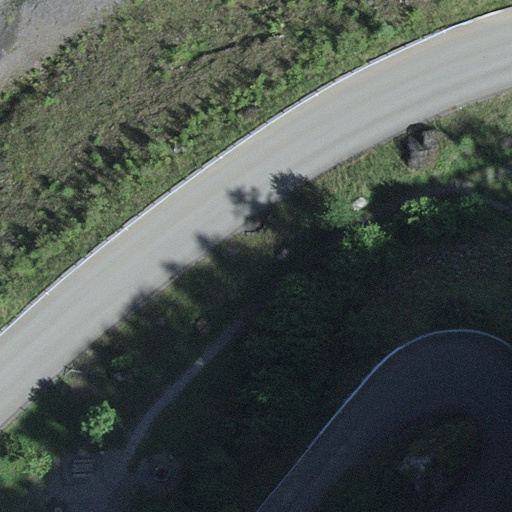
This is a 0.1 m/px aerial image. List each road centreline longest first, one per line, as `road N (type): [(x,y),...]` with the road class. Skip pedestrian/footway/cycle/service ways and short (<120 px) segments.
road 1 (tertiary): [(511,46),(408,84),(219,198),(0,381)]
road 2 (tertiary): [(281,511),(383,400),(416,376),(468,362),(492,371),(511,396)]
